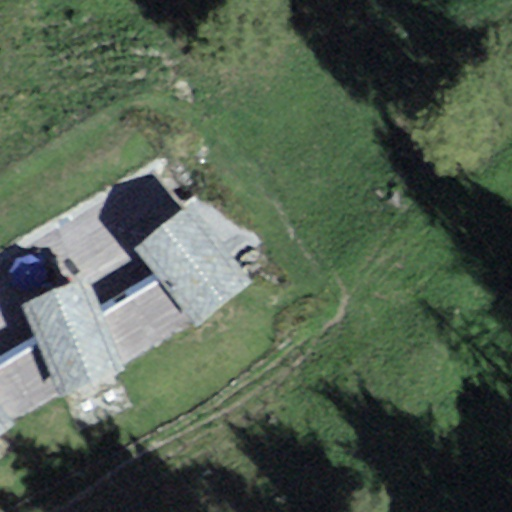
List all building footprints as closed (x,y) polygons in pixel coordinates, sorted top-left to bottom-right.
[(111,187),(146,235),(191,202),(156,155),(111,187)] [(194,204),(135,244),(160,279),(196,323),(254,282),(194,204)] [(160,279),(97,314),(121,372),(196,323),(160,279)] [(83,280),(22,306),(38,345),(60,397),(121,372),(97,314),(83,280)] [(38,345),(0,364),(0,415),(9,427),(60,397),(38,345)] [(0,433),(9,427),(0,415),(0,433)]
